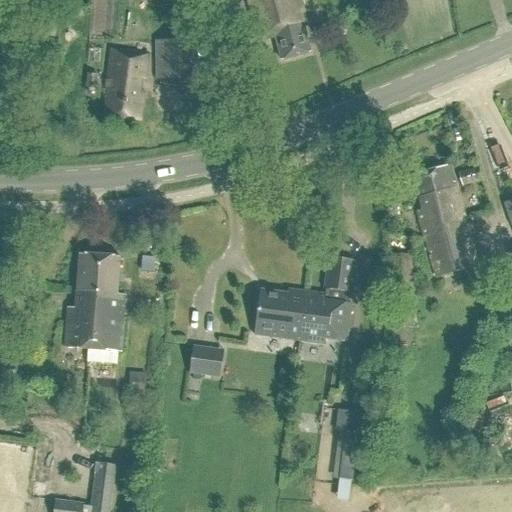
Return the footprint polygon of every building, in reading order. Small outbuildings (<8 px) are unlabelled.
[(171,0),(173,19),(197,18),(195,0),(171,0)] [(282,61),(308,54),(302,28),(306,27),(298,0),(246,0),(257,43),(276,38),(282,61)] [(326,24),(313,27),(315,37),(329,34),(326,24)] [(157,41),(157,81),(189,81),(189,41),(157,41)] [(144,79),(147,55),(111,50),(105,98),(108,98),(105,116),(138,121),(142,93),(138,92),(140,79),(144,79)] [(84,87),(95,89),(97,76),(87,74),(84,87)] [(417,212),(424,238),(448,231),(446,225),(464,220),(455,188),(457,188),(450,165),(413,176),(418,198),(419,198),(422,210),(417,212)] [(463,186),(482,181),(479,168),(459,173),(463,186)] [(426,238),(436,277),(477,266),(464,220),(446,225),(448,231),(424,238),(425,238),(426,238)] [(390,256),(391,281),(394,328),(414,327),(412,280),(411,255),(390,256)] [(98,305),(126,307),(126,297),(119,297),(121,259),(81,256),(78,294),(98,296),(98,305)] [(357,262),(336,259),(329,258),(324,296),(306,293),(300,341),(325,344),(326,340),(346,343),(351,304),(347,304),(349,293),(352,293),(357,262)] [(300,341),(306,293),(288,291),(287,295),(260,291),(254,335),(300,341)] [(93,305),(98,305),(98,296),(78,294),(76,309),(68,308),(64,350),(88,352),(93,305)] [(126,307),(98,305),(93,305),(88,352),(89,352),(88,364),(118,366),(119,354),(122,354),(126,307)] [(214,377),(218,350),(193,347),(189,374),(214,377)] [(7,354),(0,364),(0,395),(2,398),(24,365),(7,354)] [(130,398),(144,399),(145,384),(132,383),(130,398)] [(290,413),(289,431),(311,433),(312,415),(290,413)] [(338,413),(334,433),(357,437),(360,416),(338,413)] [(340,480),(352,482),(357,442),(345,440),(340,480)] [(82,511),(83,506),(84,503),(54,499),(52,511),(82,511)]
